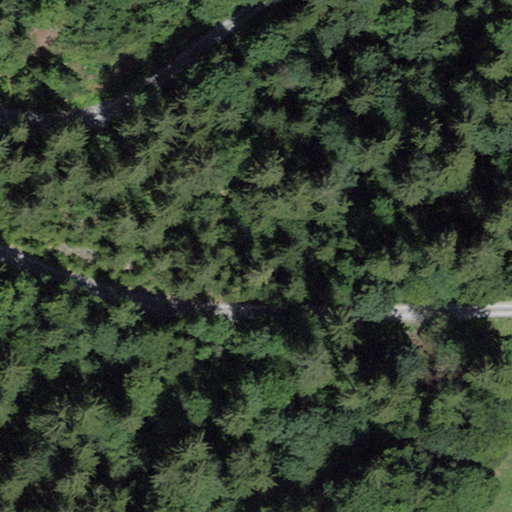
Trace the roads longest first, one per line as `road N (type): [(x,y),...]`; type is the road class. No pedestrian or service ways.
road 1 (track): [(0,251),(83,285),(191,308),(511,308)]
road 2 (track): [(270,0),(106,111),(51,128),(0,117)]
